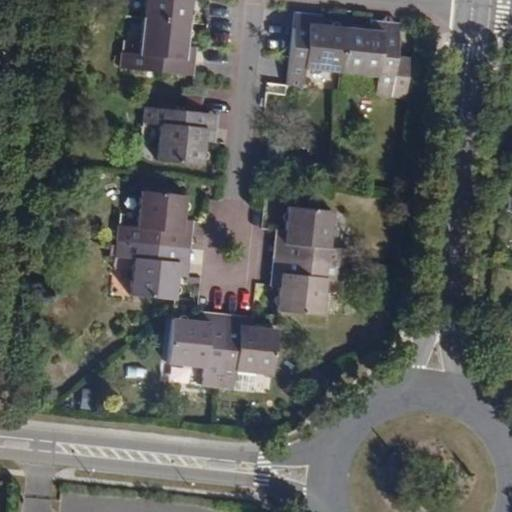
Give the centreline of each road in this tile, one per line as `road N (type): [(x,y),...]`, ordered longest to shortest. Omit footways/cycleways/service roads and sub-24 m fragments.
road 1 (tertiary): [(474,0),(432,389)]
road 2 (residential): [(325,476),(262,462),(0,435)]
road 3 (residential): [(224,276),(255,0)]
road 4 (tertiary): [(432,389),(373,402),(333,447),(325,476)]
